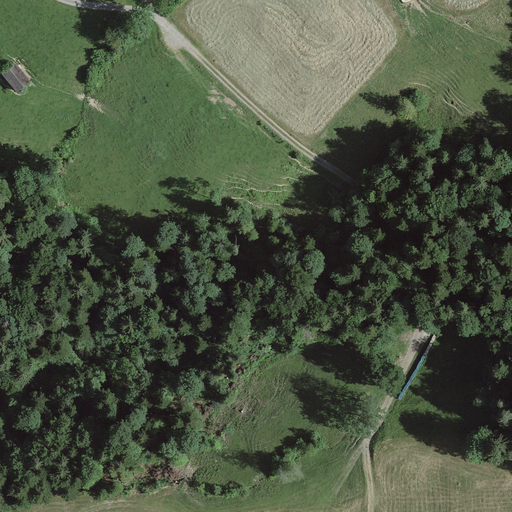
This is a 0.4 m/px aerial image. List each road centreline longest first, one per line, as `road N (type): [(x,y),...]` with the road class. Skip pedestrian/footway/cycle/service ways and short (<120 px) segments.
road 1 (track): [(194,49),(283,138),(437,223)]
road 2 (unclassified): [(64,0),(149,13),(194,49)]
